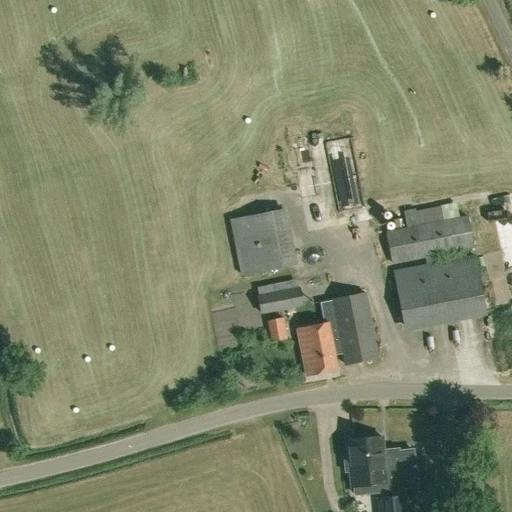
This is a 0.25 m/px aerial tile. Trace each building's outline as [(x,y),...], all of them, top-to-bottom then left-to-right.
[(296,264),(285,210),(232,221),(242,274),(296,264)] [(407,228),(386,232),(392,264),(425,258),(426,265),(436,263),(434,256),(474,249),(468,216),(442,221),(407,228)] [(426,265),(395,271),(406,326),(486,311),(475,256),(436,263),(426,265)] [(260,314),(304,306),(300,287),(298,287),(296,279),(257,287),(258,295),(257,295),(260,314)] [(338,355),(343,354),(345,364),(378,358),(366,294),(320,303),(324,324),(300,328),(310,376),(341,370),(338,355)] [(266,322),(270,342),(287,339),(282,318),(266,322)] [(414,468),(415,468),(415,465),(414,465),(413,450),(398,451),(398,449),(387,450),(388,452),(383,453),(381,437),(347,440),(348,455),(343,456),(344,472),(350,472),(351,487),(353,487),(354,495),(383,492),(383,499),(377,499),(378,511),(405,511),(405,503),(398,504),(398,498),(404,497),(403,487),(416,486),(414,468)]
